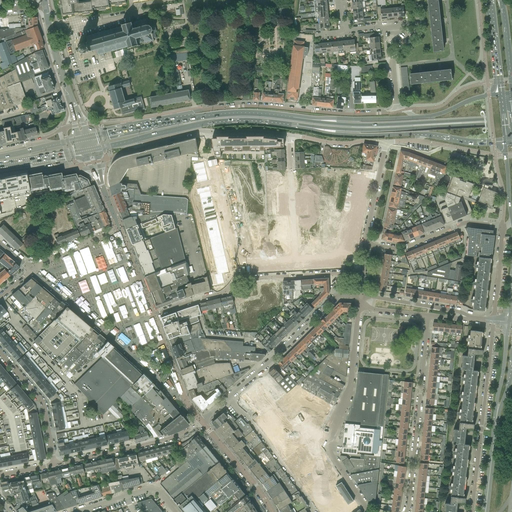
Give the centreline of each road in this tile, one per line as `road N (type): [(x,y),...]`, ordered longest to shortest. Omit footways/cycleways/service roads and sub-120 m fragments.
road 1 (residential): [(369,511),(328,445),(350,384),(360,296)]
road 2 (residential): [(397,111),(231,107),(188,118)]
road 3 (residential): [(200,420),(335,298),(360,296)]
road 4 (primary): [(307,127),(511,123)]
road 5 (primary): [(511,119),(310,120)]
road 6 (residential): [(428,315),(405,511)]
road 7 (primary): [(115,145),(224,121),(307,127)]
road 8 (residential): [(493,320),(469,511)]
road 9 (residential): [(205,130),(384,144)]
road 10 (residential): [(53,464),(163,439),(200,420)]
road 11 (residential): [(237,278),(205,130)]
road 12 (residential): [(502,226),(463,223),(396,249),(365,242)]
road 13 (residential): [(53,464),(43,404),(0,353)]
road 14 (primary): [(310,120),(261,113),(188,118)]
